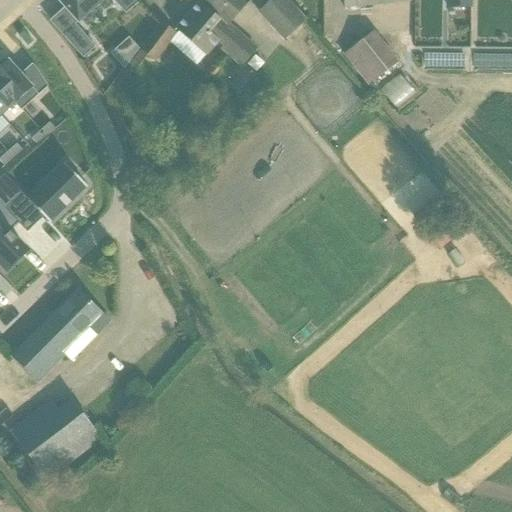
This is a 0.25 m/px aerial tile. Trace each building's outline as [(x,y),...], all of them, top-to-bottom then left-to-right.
[(56,0),(57,0),(78,24),(104,0),(110,0),(125,16),(140,3),(137,0),(56,0)] [(246,0),(201,0),(200,1),(220,21),(209,33),(219,41),(224,45),(219,50),(232,62),(235,58),(242,64),(255,49),(227,25),(248,1),(246,0)] [(284,39),(305,21),(286,0),(271,0),(259,12),(284,39)] [(470,8),(470,0),(447,0),(448,8),(470,8)] [(200,1),(176,29),(198,48),(206,55),(219,41),(209,33),(220,21),(200,1)] [(155,61),(175,34),(160,23),(140,50),(155,61)] [(76,26),(63,38),(84,60),(96,49),(76,26)] [(374,31),(343,55),(367,86),(398,62),(374,31)] [(129,61),(117,48),(110,54),(123,69),(129,61)] [(434,67),(475,67),(475,49),(434,50),(434,67)] [(476,67),(511,67),(511,50),(476,51),(476,67)] [(219,56),(206,71),(216,81),(229,65),(219,56)] [(8,61),(0,68),(0,86),(15,103),(22,110),(38,95),(8,61)] [(415,79),(399,93),(423,121),(439,107),(415,79)] [(0,86),(0,115),(1,116),(15,103),(0,86)] [(49,123),(40,131),(46,137),(54,129),(49,123)] [(40,131),(31,139),(36,145),(46,137),(40,131)] [(16,144),(7,152),(13,158),(22,150),(16,144)] [(7,152),(0,158),(0,162),(4,166),(13,158),(7,152)] [(20,191),(3,207),(25,230),(42,214),(48,220),(85,184),(65,163),(27,199),(20,191)] [(0,266),(5,272),(26,252),(9,234),(18,226),(0,207),(0,266)] [(38,381),(48,371),(64,355),(70,361),(110,324),(78,292),(13,357),(38,381)] [(78,413),(69,400),(56,410),(50,401),(9,433),(46,481),(100,440),(78,413)]
